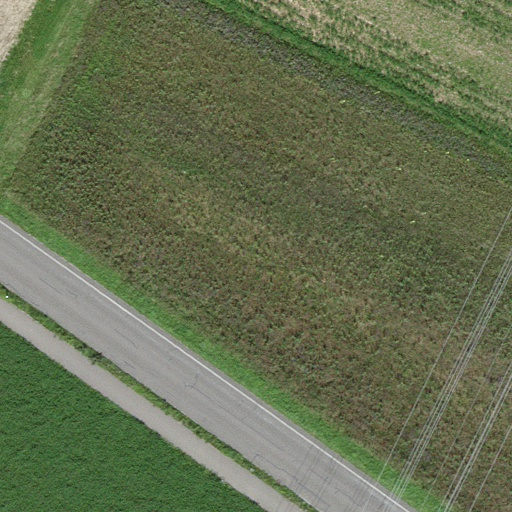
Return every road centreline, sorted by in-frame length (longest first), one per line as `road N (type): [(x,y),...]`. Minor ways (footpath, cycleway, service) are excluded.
road 1 (tertiary): [(360,511),(0,254)]
road 2 (track): [(0,160),(84,0)]
